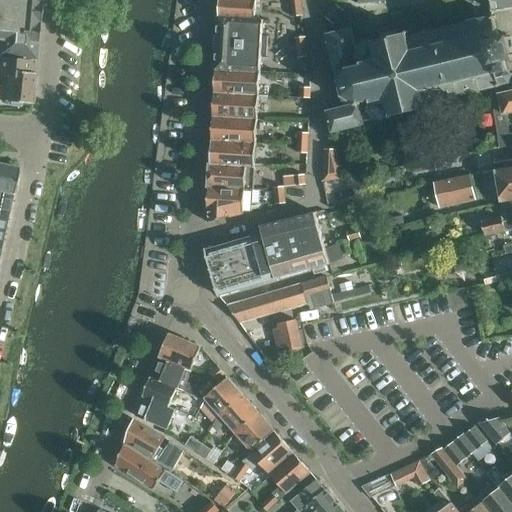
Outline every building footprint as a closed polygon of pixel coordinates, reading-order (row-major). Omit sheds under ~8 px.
[(0,0),(0,57),(28,60),(36,61),(42,0),(0,0)] [(221,0),(220,17),(256,19),(256,0),(221,0)] [(290,0),(293,17),(303,16),(300,0),(290,0)] [(511,0),(492,0),(494,12),(511,9),(511,0)] [(333,24),(343,10),(336,5),(325,18),(333,24)] [(426,105),(492,89),(498,87),(498,88),(500,87),(509,84),(511,84),(511,78),(511,73),(509,70),(507,61),(511,59),(511,37),(510,38),(510,35),(506,36),(507,38),(501,40),(494,15),(409,37),(408,33),(397,36),(397,31),(382,34),(382,40),(373,42),(373,44),(365,42),(358,47),(357,48),(353,28),(326,35),(335,73),(336,73),(338,82),(340,81),(344,97),(343,98),(345,107),(327,111),(333,134),(365,126),(365,122),(375,119),(385,121),(391,116),(391,117),(401,115),(403,119),(417,116),(417,111),(427,109),(426,105)] [(219,44),(262,46),(264,20),(256,19),(220,17),(219,44)] [(298,59),(309,57),(306,37),(296,39),(298,59)] [(262,46),(219,44),(217,70),(261,73),(262,46)] [(0,77),(8,78),(6,101),(32,104),(35,74),(27,73),(28,60),(0,57),(0,77)] [(216,93),(259,95),(261,76),(266,77),(267,73),(261,73),(217,70),(216,93)] [(500,149),(511,146),(511,92),(509,84),(500,87),(498,88),(498,87),(492,89),(500,149)] [(301,87),(301,97),(311,98),(311,88),(301,87)] [(259,95),(216,93),(214,117),(258,120),(259,95)] [(258,120),(214,117),(213,141),(257,143),(258,120)] [(299,133),(298,143),(308,143),(309,133),(299,133)] [(257,143),(213,141),(212,165),(255,167),(257,143)] [(308,153),(308,143),(298,143),(298,153),(308,153)] [(337,149),(325,149),(324,169),(340,164),(337,149)] [(511,152),(496,155),(497,170),(496,170),(496,171),(511,168),(511,152)] [(0,191),(13,194),(19,168),(0,163),(0,191)] [(344,179),(340,164),(324,169),(324,183),(344,179)] [(255,167),(212,165),(210,187),(254,190),(255,167)] [(511,202),(511,168),(496,171),(501,203),(511,202)] [(296,186),(306,185),(305,175),(295,175),(296,186)] [(440,209),(477,201),(471,175),(435,182),(440,209)] [(254,190),(210,187),(208,222),(253,212),(254,190)] [(277,204),(287,203),(285,187),(275,188),(277,204)] [(13,194),(0,191),(0,216),(8,219),(13,194)] [(511,202),(511,205),(511,220),(504,222),(503,217),(483,222),(486,237),(511,230),(511,202)] [(331,265),(330,263),(326,249),(316,212),(261,226),(264,233),(206,251),(219,297),(221,296),(225,300),(233,298),(232,293),(331,265)] [(360,239),(358,231),(347,234),(349,242),(360,239)] [(341,245),(326,249),(330,263),(344,260),(341,245)] [(333,296),(328,278),(229,306),(241,323),(309,303),(311,311),(335,305),(333,296)] [(333,296),(335,305),(372,295),(370,287),(333,296)] [(303,349),(297,320),(280,324),(281,328),(275,329),(279,350),(285,348),(286,352),(303,349)] [(172,363),(192,372),(203,346),(171,333),(160,358),(172,363)] [(163,382),(178,389),(184,391),(192,372),(172,363),(160,358),(152,377),(163,382)] [(218,366),(207,376),(219,382),(226,375),(224,373),(218,366)] [(171,408),(178,389),(163,382),(152,377),(147,388),(136,416),(146,420),(169,430),(173,419),(193,427),(197,419),(171,408)] [(221,417),(245,396),(229,378),(214,391),(211,387),(202,395),(205,399),(221,417)] [(236,434),(260,413),(245,396),(221,417),(219,419),(213,427),(219,432),(228,424),(236,434)] [(260,413),(236,434),(252,452),(276,431),(260,413)] [(498,446),(511,434),(511,433),(500,418),(481,423),(498,446)] [(154,460),(167,438),(135,419),(126,443),(154,460)] [(465,433),(453,443),(467,459),(489,442),(477,426),(466,435),(465,433)] [(258,459),(272,474),(296,453),(291,448),(276,431),(252,452),(248,456),(234,477),(241,482),(254,463),(258,459)] [(197,453),(203,444),(192,437),(186,446),(197,453)] [(126,443),(118,462),(156,484),(159,477),(177,487),(181,476),(154,460),(126,443)] [(457,467),(458,466),(467,459),(453,443),(445,450),(443,451),(457,467)] [(203,444),(197,453),(207,460),(213,451),(203,444)] [(443,451),(445,450),(443,448),(431,455),(459,489),(469,480),(458,466),(457,467),(443,451)] [(312,473),(296,453),(272,474),(281,485),(262,504),(268,511),(312,473)] [(229,460),(221,454),(215,464),(223,470),(229,461),(229,460)] [(233,477),(239,468),(229,461),(223,470),(233,477)] [(498,484),(501,487),(511,501),(511,476),(507,481),(496,468),(489,474),(497,485),(498,484)] [(372,498),(396,487),(391,474),(363,487),(372,498)] [(312,511),(344,511),(317,480),(291,504),(297,511),(303,511),(309,507),(312,511)] [(227,507),(243,489),(233,482),(218,500),(227,507)] [(498,484),(497,485),(487,493),(490,497),(484,501),(493,511),(511,511),(511,501),(501,487),(498,484)] [(493,511),(484,501),(481,497),(462,511),(493,511)] [(212,501),(200,511),(219,511),(221,511),(212,501)]
